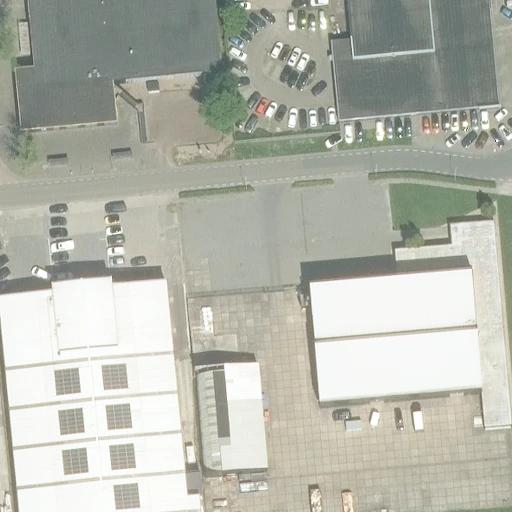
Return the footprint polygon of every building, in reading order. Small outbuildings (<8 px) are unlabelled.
[(26,0),(33,72),(14,73),(20,137),(117,128),(113,86),(222,76),(215,0),(26,0)] [(488,0),(345,0),(350,43),(330,44),(338,125),(499,110),(488,0)] [(158,94),(158,85),(147,86),(148,95),(158,94)] [(125,239),(150,238),(149,224),(124,225),(125,239)] [(396,280),(308,288),(318,395),(319,410),(344,408),(480,396),(483,432),(511,429),(502,321),(502,314),(500,298),(494,224),(457,227),(458,237),(453,237),(451,248),(394,253),(396,280)] [(120,241),(120,227),(108,227),(109,241),(120,241)] [(52,291),(53,297),(0,302),(0,323),(18,511),(199,511),(199,501),(187,502),(166,286),(111,292),(110,285),(52,291)] [(224,376),(197,379),(207,479),(268,473),(258,367),(223,371),(224,376)]
